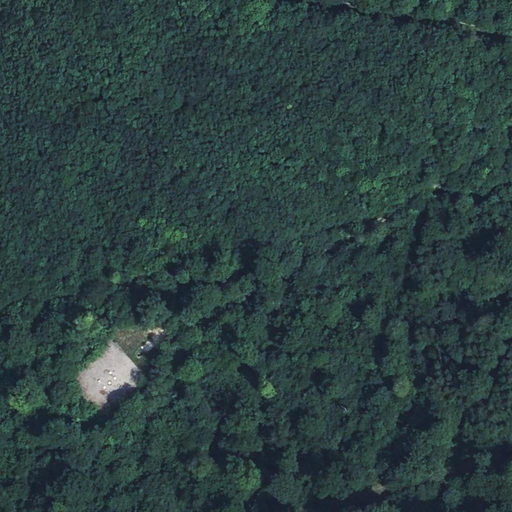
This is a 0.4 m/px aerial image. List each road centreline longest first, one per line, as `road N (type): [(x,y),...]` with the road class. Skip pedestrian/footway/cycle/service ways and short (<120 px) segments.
road 1 (track): [(109,284),(159,346),(511,141)]
road 2 (track): [(269,0),(511,41)]
